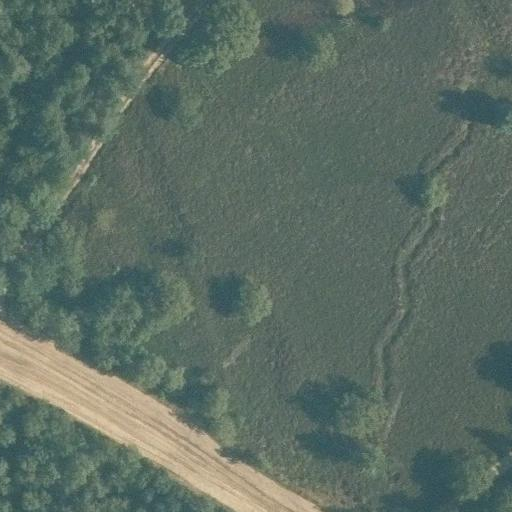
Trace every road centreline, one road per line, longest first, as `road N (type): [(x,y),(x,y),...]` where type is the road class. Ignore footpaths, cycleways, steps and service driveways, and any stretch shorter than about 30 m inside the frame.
road 1 (track): [(0,297),(174,36),(211,0)]
road 2 (track): [(284,511),(191,445),(0,345)]
